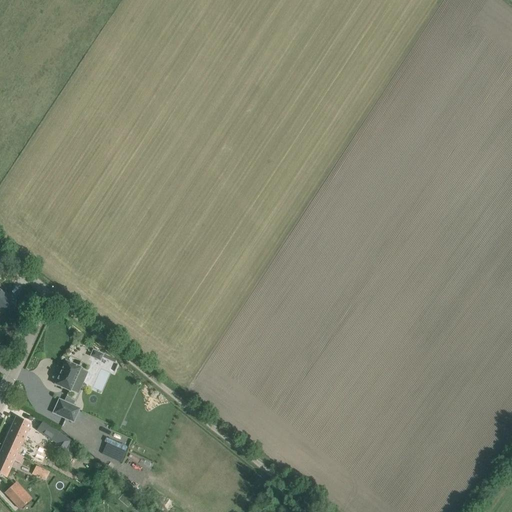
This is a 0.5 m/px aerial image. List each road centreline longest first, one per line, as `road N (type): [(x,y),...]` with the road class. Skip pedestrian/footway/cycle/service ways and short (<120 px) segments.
road 1 (track): [(49,300),(314,511)]
road 2 (residential): [(0,406),(49,300),(0,254)]
